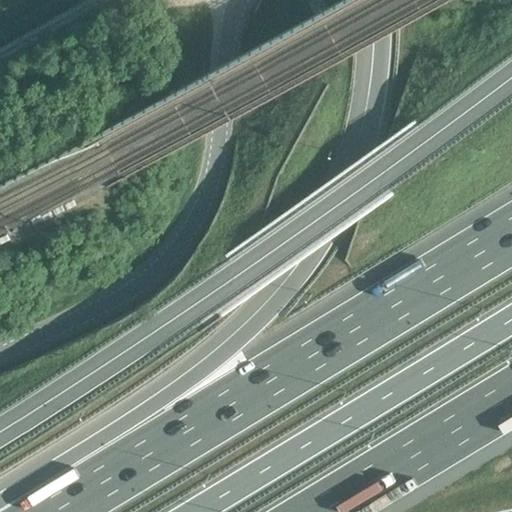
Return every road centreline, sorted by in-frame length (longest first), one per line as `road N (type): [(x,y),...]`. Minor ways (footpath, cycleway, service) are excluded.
road 1 (motorway): [(381,0),(380,65),(364,146),(330,227),(293,283),(215,357),(1,511)]
road 2 (motorway): [(511,229),(44,511)]
road 3 (tertiary): [(0,353),(141,282),(184,233),(207,183),(237,0)]
road 4 (motorway): [(191,511),(511,316)]
road 5 (motorway): [(311,511),(511,387)]
